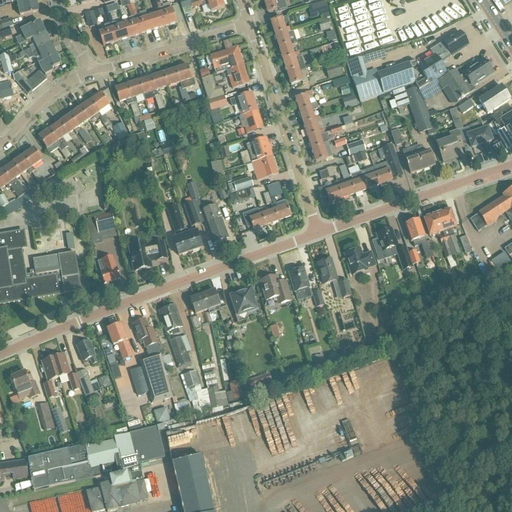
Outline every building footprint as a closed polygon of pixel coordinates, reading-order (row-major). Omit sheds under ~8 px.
[(158,0),(155,0),(158,10),(160,14),(164,28),(176,24),(172,10),(164,13),(163,8),(162,9),(158,0)] [(188,0),(183,0),(179,2),(183,12),(192,9),(190,3),(188,0)] [(221,0),(208,0),(207,1),(211,13),(224,9),(221,0)] [(265,0),(264,1),(268,14),(275,11),(276,14),(286,10),(282,0),(265,0)] [(511,0),(498,0),(505,10),(511,5),(511,0)] [(35,1),(21,4),(23,15),(37,12),(35,1)] [(197,1),(190,3),(192,9),(198,7),(197,4),(198,4),(197,1)] [(326,2),(311,7),(315,20),(329,16),(326,2)] [(462,12),(464,6),(453,3),(451,9),(462,12)] [(444,13),(437,11),(436,17),(446,19),(447,14),(453,15),(454,9),(445,8),(444,13)] [(409,14),(417,18),(419,14),(411,10),(409,14)] [(92,13),(85,15),(89,28),(96,25),(92,13)] [(330,15),(334,25),(339,24),(336,13),(330,15)] [(152,32),(164,28),(160,14),(148,18),(152,32)] [(137,17),(134,18),(135,22),(140,36),(152,32),(148,18),(141,20),(140,16),(137,17)] [(124,26),(123,26),(127,39),(140,36),(135,22),(134,18),(131,18),(128,19),(130,24),(124,26)] [(286,18),(270,23),(274,35),(285,32),(286,34),(291,33),(290,28),(285,30),(283,26),(288,24),(286,18)] [(423,29),(425,25),(430,27),(432,21),(424,18),(422,23),(416,21),(415,26),(423,29)] [(5,19),(0,19),(0,23),(2,30),(8,28),(7,24),(6,24),(5,19)] [(327,20),(318,23),(320,32),(330,29),(327,20)] [(23,36),(16,40),(19,46),(32,40),(45,33),(40,22),(21,31),(23,36)] [(107,26),(104,26),(105,31),(111,30),(116,28),(115,23),(112,24),(113,24),(107,26)] [(123,26),(119,27),(116,28),(111,30),(115,43),(127,39),(123,26)] [(2,30),(0,30),(0,39),(11,36),(8,28),(2,30)] [(105,31),(99,34),(103,47),(115,43),(111,30),(105,31)] [(285,32),(274,35),(278,48),(289,44),(290,47),(297,44),(293,32),(291,33),(286,34),(285,32)] [(333,32),(326,34),(328,43),(336,41),(333,32)] [(30,49),(19,54),(21,58),(26,56),(50,44),(45,33),(32,40),(35,45),(30,48),(30,49)] [(430,51),(434,57),(438,64),(439,63),(451,56),(452,56),(467,46),(459,33),(443,43),(430,51)] [(230,41),(223,43),(226,52),(224,52),(229,70),(230,71),(243,67),(237,48),(233,50),(230,41)] [(50,44),(26,56),(28,60),(34,57),(35,59),(40,57),(43,62),(43,63),(56,56),(50,44)] [(289,44),(278,48),(283,61),(293,57),(294,59),(299,58),(298,53),(293,55),(290,47),(289,44)] [(330,48),(323,50),(325,58),(332,56),(333,57),(341,55),(337,44),(330,47),(330,48)] [(224,52),(210,57),(216,75),(229,70),(224,52)] [(391,93),(414,84),(407,73),(379,83),(375,71),(366,73),(364,65),(385,59),(383,52),(346,63),(360,104),(391,93)] [(0,64),(1,64),(4,77),(13,75),(8,56),(0,58),(0,64)] [(43,62),(38,65),(45,76),(51,73),(50,70),(60,65),(56,56),(43,63),(43,62)] [(293,57),(283,61),(287,73),(298,70),(298,72),(306,70),(304,65),(297,68),(294,59),(293,57)] [(417,66),(428,85),(446,74),(441,66),(439,63),(438,64),(434,57),(418,66),(417,66)] [(472,87),(487,78),(494,74),(485,60),(463,74),(464,75),(459,78),(455,71),(437,82),(442,90),(447,87),(456,102),(474,91),(472,87)] [(339,64),(325,69),(329,79),(343,75),(339,64)] [(188,66),(175,70),(180,84),(192,80),(188,66)] [(231,76),(228,77),(232,90),(248,84),(243,67),(230,71),(231,76)] [(175,70),(163,74),(168,88),(180,84),(175,70)] [(298,70),(287,73),(291,86),(302,83),(302,85),(307,83),(306,78),(308,78),(306,70),(298,72),(298,70)] [(19,72),(17,74),(32,92),(37,88),(30,80),(27,82),(19,72)] [(39,72),(34,76),(41,84),(46,80),(39,72)] [(0,74),(0,95),(2,102),(14,99),(10,85),(3,87),(0,74)] [(17,74),(13,78),(13,80),(27,96),(32,92),(17,74)] [(163,74),(151,78),(156,92),(168,88),(163,74)] [(34,76),(30,80),(37,88),(41,84),(34,76)] [(212,76),(202,80),(209,102),(224,97),(221,87),(216,88),(212,76)] [(151,78),(139,82),(143,96),(151,93),(156,92),(151,78)] [(350,85),(347,78),(332,82),(334,89),(350,85)] [(192,80),(180,84),(181,89),(182,91),(185,90),(195,86),(193,79),(192,80)] [(139,82),(127,86),(131,100),(137,98),(143,96),(139,82)] [(422,102),(442,90),(437,82),(418,94),(421,99),(422,102)] [(421,99),(418,94),(416,89),(417,88),(414,84),(391,93),(397,109),(409,105),(413,114),(421,138),(431,135),(429,131),(433,130),(429,118),(429,117),(428,114),(422,102),(421,99)] [(127,86),(115,90),(119,104),(131,100),(127,86)] [(501,87),(479,101),(487,115),(510,101),(501,87)] [(181,89),(178,90),(183,103),(189,101),(197,99),(195,93),(187,96),(185,90),(182,91),(181,89)] [(306,96),(295,99),(299,113),(310,109),(309,107),(315,105),(313,99),(308,101),(307,99),(312,97),(311,92),(305,94),(306,96)] [(101,94),(91,102),(99,113),(109,106),(101,94)] [(235,99),(230,101),(232,107),(237,105),(241,117),(244,116),(257,112),(256,107),(257,105),(256,101),(254,101),(251,94),(235,99)] [(160,96),(154,97),(158,111),(165,109),(160,96)] [(224,97),(207,103),(210,112),(227,107),(224,97)] [(355,97),(343,101),(346,110),(357,106),(355,97)] [(133,104),(130,105),(134,119),(140,117),(141,117),(136,103),(137,98),(131,100),(133,104)] [(468,101),(458,108),(462,115),(473,108),(468,101)] [(91,102),(80,109),(88,121),(99,113),(91,102)] [(310,109),(299,113),(303,125),(314,122),(314,119),(311,112),(318,110),(316,105),(315,105),(309,107),(310,109)] [(80,109),(70,116),(78,128),(83,125),(88,121),(80,109)] [(376,116),(374,109),(355,116),(357,123),(376,116)] [(257,112),(244,116),(248,127),(245,128),(247,135),(263,130),(257,112)] [(104,115),(102,117),(99,119),(103,124),(105,123),(106,124),(108,122),(104,115)] [(140,117),(134,119),(133,119),(135,124),(143,122),(146,133),(155,130),(152,119),(147,120),(145,115),(141,117),(140,117)] [(499,119),(490,125),(493,131),(495,129),(497,131),(496,132),(497,134),(502,142),(492,148),(498,157),(507,151),(508,151),(511,148),(511,115),(507,118),(504,115),(498,118),(499,119)] [(70,116),(59,123),(68,135),(78,128),(70,116)] [(351,117),(342,120),(344,126),(353,123),(351,117)] [(314,122),(303,125),(308,138),(318,134),(318,132),(323,130),(319,118),(314,119),(314,122)] [(105,123),(103,124),(107,130),(112,127),(108,122),(106,124),(105,123)] [(472,126),(458,131),(462,144),(469,141),(467,136),(483,131),(479,122),(471,126),(472,126)] [(59,123),(49,131),(64,153),(66,151),(70,156),(73,154),(75,153),(70,146),(68,147),(62,139),(68,135),(59,123)] [(318,134),(308,138),(312,150),(323,147),(322,145),(330,142),(328,137),(331,137),(331,136),(342,133),(342,132),(353,129),(352,125),(340,129),(340,128),(330,131),(331,133),(325,135),(323,130),(318,132),(318,134)] [(219,126),(214,127),(219,145),(225,143),(223,136),(221,136),(219,126)] [(124,129),(117,133),(121,141),(128,138),(124,129)] [(80,132),(78,134),(86,145),(91,142),(83,130),(80,132)] [(487,130),(483,131),(467,136),(469,141),(472,149),(491,142),(487,130)] [(49,131),(38,138),(49,154),(57,149),(65,160),(70,157),(70,156),(66,151),(64,153),(49,131)] [(398,131),(391,133),(396,146),(402,144),(398,131)] [(451,140),(437,145),(443,164),(460,158),(458,150),(463,148),(462,144),(458,131),(449,134),(451,140)] [(100,138),(105,145),(111,141),(106,134),(100,138)] [(157,141),(159,150),(170,147),(168,138),(157,141)] [(248,154),(240,158),(243,166),(252,163),(272,157),(270,151),(271,149),(270,145),(268,145),(266,139),(250,144),(246,146),(248,154)] [(323,147),(312,150),(316,163),(327,160),(327,159),(328,159),(328,160),(333,159),(329,145),(330,145),(330,142),(322,145),(323,147)] [(362,142),(346,147),(349,157),(355,155),(364,152),(365,152),(362,142)] [(388,163),(375,168),(376,169),(378,174),(376,175),(380,186),(381,188),(387,186),(386,184),(392,181),(392,180),(402,176),(392,147),(383,150),(388,163)] [(84,148),(79,151),(84,158),(89,154),(84,148)] [(227,148),(219,150),(222,160),(230,158),(227,148)] [(34,149),(23,157),(31,168),(42,161),(34,149)] [(419,149),(415,151),(422,171),(434,167),(429,152),(421,155),(419,149)] [(415,151),(403,155),(410,175),(422,171),(415,151)] [(364,152),(355,155),(358,164),(367,161),(364,152)] [(23,157),(13,164),(21,176),(27,171),(30,175),(31,174),(35,179),(37,177),(38,178),(41,176),(36,170),(33,172),(31,169),(31,168),(23,157)] [(272,157),(252,163),(258,181),(277,175),(272,157)] [(355,157),(345,160),(348,167),(357,164),(355,157)] [(13,164),(2,171),(10,183),(16,179),(21,176),(13,164)] [(316,167),(318,174),(326,171),(323,164),(316,167)] [(212,169),(214,178),(224,175),(222,166),(212,169)] [(326,171),(319,173),(322,181),(327,179),(328,183),(335,180),(334,177),(335,177),(332,168),(326,170),(326,171)] [(374,176),(366,179),(363,180),(367,190),(380,186),(376,175),(378,174),(376,169),(372,171),(374,176)] [(2,171),(0,172),(0,190),(6,186),(10,183),(2,171)] [(372,171),(364,173),(366,179),(374,176),(372,171)] [(353,183),(351,184),(354,195),(367,190),(363,180),(366,179),(364,173),(351,178),(353,183)] [(37,177),(35,179),(39,185),(44,181),(41,176),(38,178),(37,177)] [(58,177),(0,210),(0,211),(4,219),(22,209),(20,206),(62,183),(58,177)] [(232,184),(228,185),(230,194),(253,187),(250,178),(232,184)] [(340,188),(338,189),(342,199),(354,195),(351,184),(353,183),(351,178),(349,178),(347,179),(349,185),(340,188)] [(16,179),(10,183),(13,187),(11,188),(14,193),(16,192),(17,193),(20,191),(23,196),(26,193),(22,188),(19,190),(16,185),(18,183),(16,179)] [(324,188),(318,190),(321,200),(327,198),(329,204),(342,199),(338,189),(340,188),(338,182),(334,184),(336,189),(326,193),(324,188)] [(186,186),(190,198),(191,201),(197,199),(197,200),(198,200),(199,199),(194,183),(186,186)] [(266,188),(268,193),(270,199),(275,198),(282,195),(279,184),(266,188)] [(223,188),(217,191),(221,201),(227,199),(223,188)] [(245,191),(248,200),(255,198),(252,188),(245,191)] [(479,214),(470,220),(478,233),(487,227),(496,221),(495,220),(505,213),(511,224),(511,244),(504,250),(509,257),(511,254),(511,189),(503,196),(504,198),(479,214)] [(16,192),(14,193),(18,199),(23,196),(20,191),(17,193),(16,192)] [(268,193),(263,195),(266,207),(272,205),(270,199),(268,193)] [(236,194),(230,196),(233,205),(239,203),(236,194)] [(186,206),(183,207),(191,228),(200,225),(192,203),(186,206)] [(275,205),(271,206),(273,212),(275,211),(279,222),(291,217),(287,206),(277,210),(275,205)] [(190,253),(183,230),(175,207),(167,210),(177,238),(173,239),(178,257),(190,253)] [(229,239),(221,219),(222,219),(220,213),(219,214),(217,207),(201,212),(213,245),(229,239)] [(263,209),(260,210),(258,211),(260,216),(262,215),(266,226),(279,222),(275,211),(273,212),(264,214),(263,209)] [(443,212),(437,214),(443,231),(452,256),(459,253),(452,233),(451,234),(450,229),(456,227),(450,210),(448,210),(447,209),(443,211),(443,212)] [(259,210),(243,215),(247,228),(252,227),(253,231),(266,226),(262,215),(260,216),(258,211),(260,210),(259,210)] [(111,214),(85,221),(89,240),(100,237),(99,235),(116,231),(111,214)] [(423,219),(429,236),(443,231),(437,214),(430,216),(429,216),(425,217),(425,218),(423,219)] [(406,225),(405,225),(411,242),(419,240),(423,252),(429,250),(426,242),(425,238),(419,221),(412,223),(410,222),(407,223),(406,225)] [(202,249),(197,231),(191,233),(190,232),(186,229),(183,230),(190,253),(202,249)] [(406,249),(400,251),(398,246),(396,240),(394,240),(391,230),(384,233),(383,232),(379,233),(379,235),(377,235),(383,251),(390,249),(392,255),(399,252),(405,269),(414,265),(410,254),(408,255),(406,249)] [(24,232),(0,236),(0,305),(81,292),(81,289),(85,288),(81,263),(77,264),(75,253),(33,260),(35,271),(30,272),(30,275),(25,276),(21,249),(26,248),(24,232)] [(451,256),(444,236),(439,238),(441,244),(446,258),(447,260),(452,259),(451,256)] [(132,247),(129,248),(135,273),(151,269),(150,262),(156,260),(157,262),(166,260),(163,243),(153,245),(153,247),(147,248),(146,244),(143,245),(141,243),(138,241),(135,241),(133,245),(132,247)] [(359,249),(344,254),(351,275),(366,270),(366,269),(375,266),(370,252),(364,255),(361,256),(359,249)] [(416,252),(410,254),(414,265),(420,263),(416,252)] [(511,264),(505,254),(492,263),(493,264),(492,265),(498,273),(511,264)] [(102,261),(97,263),(101,274),(104,285),(120,280),(115,264),(114,264),(112,258),(102,261)] [(330,260),(317,264),(323,285),(332,282),(337,300),(350,296),(346,281),(337,283),(330,260)] [(303,269),(288,274),(294,292),(309,288),(303,269)] [(276,277),(260,282),(266,301),(272,299),(273,301),(275,302),(279,300),(280,304),(291,301),(286,285),(280,286),(278,285),(276,277)] [(239,293),(230,296),(237,316),(256,309),(253,299),(255,298),(251,287),(244,290),(245,293),(240,294),(239,293)] [(203,296),(210,315),(216,313),(214,308),(220,306),(215,291),(203,296)] [(318,292),(312,294),(316,308),(322,306),(318,292)] [(194,299),(191,300),(196,315),(204,312),(205,315),(204,315),(207,324),(201,327),(202,329),(213,325),(209,316),(210,315),(203,296),(198,297),(198,296),(197,295),(194,296),(194,298),(194,299)] [(175,306),(158,312),(166,334),(173,331),(174,334),(179,333),(177,329),(182,328),(175,306)] [(227,308),(219,311),(222,321),(230,319),(227,308)] [(389,316),(383,318),(392,345),(403,342),(392,308),(387,310),(389,316)] [(197,317),(190,319),(194,331),(201,329),(197,317)] [(160,353),(157,344),(151,329),(148,330),(145,320),(140,321),(138,320),(134,322),(134,324),(132,324),(138,341),(142,340),(144,344),(147,354),(148,358),(139,361),(142,368),(149,393),(153,405),(172,399),(160,353)] [(121,325),(108,330),(113,346),(118,344),(123,360),(133,357),(130,349),(129,349),(127,341),(121,325)] [(186,337),(181,338),(187,353),(191,352),(186,337)] [(181,338),(169,343),(175,358),(187,353),(181,338)] [(348,342),(340,345),(342,350),(350,347),(348,342)] [(90,343),(76,347),(82,362),(89,360),(91,365),(97,364),(95,358),(90,343)] [(319,347),(308,351),(309,357),(321,354),(319,347)] [(120,353),(106,359),(108,365),(122,359),(120,353)] [(187,353),(175,358),(174,358),(178,368),(191,364),(187,353)] [(339,360),(335,353),(328,357),(333,364),(339,360)] [(54,358),(53,359),(58,378),(70,375),(64,355),(62,356),(60,355),(55,356),(54,358)] [(318,356),(311,358),(315,372),(322,370),(318,356)] [(167,358),(164,359),(167,369),(173,367),(169,357),(167,357),(167,358)] [(43,362),(41,362),(47,381),(58,378),(53,359),(51,359),(49,358),(44,360),(43,362)] [(213,363),(202,366),(207,390),(217,388),(213,370),(214,369),(213,363)] [(299,366),(284,372),(287,382),(303,376),(299,366)] [(149,393),(142,368),(130,372),(138,397),(149,393)] [(85,371),(76,374),(78,381),(87,377),(85,371)] [(211,410),(207,390),(201,392),(196,372),(183,375),(186,389),(188,389),(195,414),(211,410)] [(24,373),(10,379),(19,400),(28,397),(29,399),(39,395),(34,382),(29,384),(24,373)] [(76,375),(68,378),(72,392),(80,389),(76,375)] [(87,377),(78,381),(84,398),(100,392),(96,381),(89,383),(87,377)] [(251,394),(265,389),(261,379),(247,384),(251,394)] [(50,383),(43,385),(47,399),(55,397),(50,383)] [(234,402),(244,400),(240,387),(231,389),(232,393),(234,402)] [(225,392),(218,393),(217,388),(207,390),(211,410),(222,408),(228,407),(225,392)] [(47,404),(37,406),(42,425),(43,425),(44,428),(51,426),(50,422),(51,422),(47,404)] [(166,409),(154,412),(157,426),(162,424),(163,428),(192,419),(191,417),(170,422),(166,409)] [(60,413),(52,416),(59,435),(67,432),(60,413)] [(189,424),(164,429),(165,436),(190,430),(189,424)] [(165,460),(158,428),(129,435),(130,436),(135,460),(137,459),(139,466),(141,466),(141,465),(165,460)] [(86,446),(68,451),(75,482),(94,477),(109,474),(139,466),(137,459),(135,460),(130,436),(114,439),(115,442),(87,448),(86,446)] [(45,470),(30,472),(31,477),(49,473),(50,480),(52,487),(75,482),(68,451),(60,453),(63,467),(45,471),(45,470)] [(60,453),(43,457),(45,470),(45,471),(63,467),(60,453)] [(0,482),(4,481),(3,475),(13,474),(14,480),(28,478),(27,473),(30,472),(45,470),(43,457),(34,459),(34,457),(25,459),(25,462),(0,465),(0,482)] [(208,511),(197,459),(169,466),(179,511),(208,511)] [(139,466),(109,474),(111,484),(118,509),(139,503),(139,501),(147,499),(141,474),(144,473),(142,466),(141,466),(139,466)]
